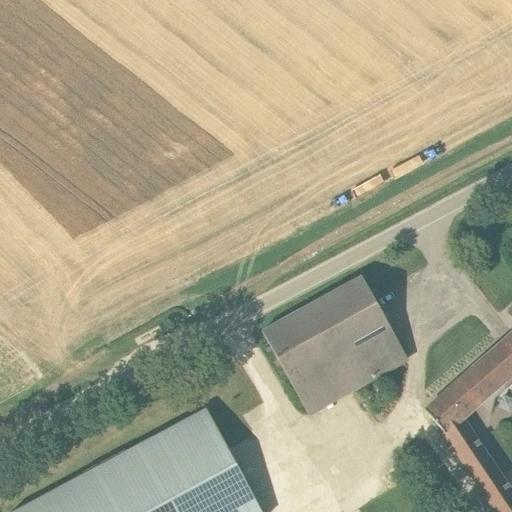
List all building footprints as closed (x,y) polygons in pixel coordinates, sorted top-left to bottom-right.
[(291,384),(325,365),(390,329),(361,276),(262,332),(291,384)] [(341,395),(407,359),(390,329),(325,365),(341,395)] [(443,433),(461,417),(511,371),(511,353),(502,342),(424,411),(442,432),(443,433)] [(261,511),(206,409),(13,511),(261,511)] [(511,511),(511,495),(461,417),(443,433),(496,511),(511,511)]
